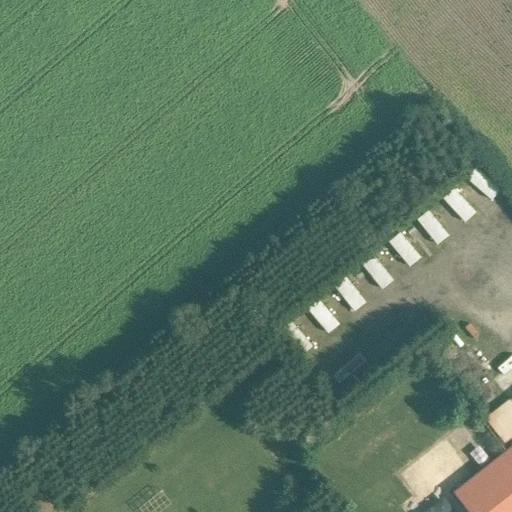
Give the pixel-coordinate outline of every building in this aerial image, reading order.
[(464,178),(491,198),(500,186),(473,166),(464,178)] [(463,221),(475,210),(452,186),(441,197),(463,221)] [(426,208),(414,218),(436,244),(448,233),(426,208)] [(399,230),(387,240),(408,266),(420,256),(399,230)] [(372,253),(360,262),(381,288),(393,278),(372,253)] [(354,310),(365,299),(344,275),(332,285),(354,310)] [(317,297),(305,307),(327,332),(339,322),(317,297)] [(511,511),(511,446),(455,492),(470,511),(511,511)]
